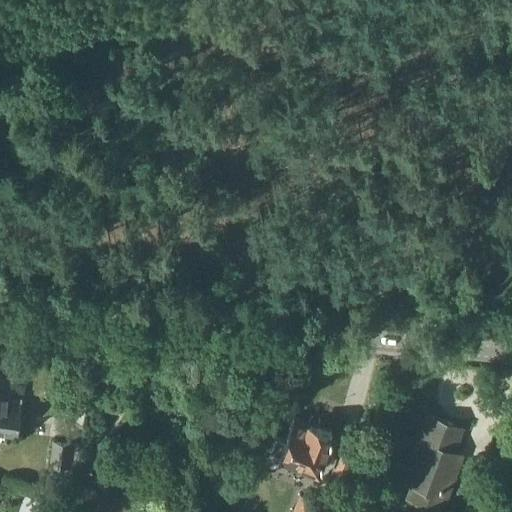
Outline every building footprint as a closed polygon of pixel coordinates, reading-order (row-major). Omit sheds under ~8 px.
[(0,433),(14,435),(15,429),(18,430),(21,399),(10,398),(12,377),(0,375),(0,433)] [(404,481),(422,488),(417,502),(442,511),(456,473),(447,469),(459,437),(449,434),(453,424),(429,415),(404,481)] [(285,441),(275,437),(270,453),(317,470),(331,432),(294,418),(285,441)] [(55,440),(52,466),(74,468),(84,442),(55,440)] [(341,452),(317,511),(335,511),(357,458),(341,452)] [(66,506),(63,511),(124,511),(126,510),(126,509),(133,511),(137,511),(156,478),(137,468),(120,502),(76,484),(66,506)]
